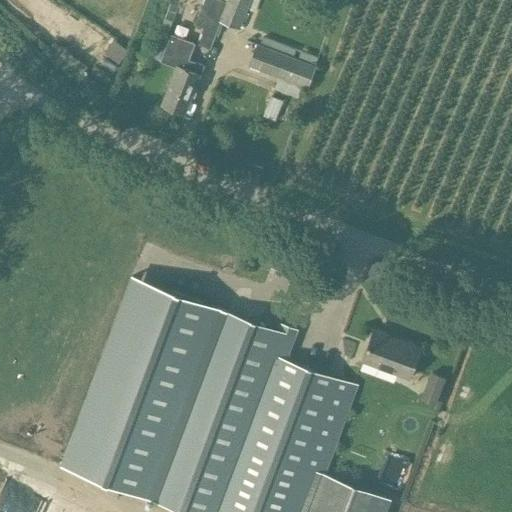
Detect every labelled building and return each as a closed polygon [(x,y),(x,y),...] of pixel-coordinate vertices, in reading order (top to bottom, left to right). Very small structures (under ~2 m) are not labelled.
[(210,49),(211,49),(221,21),(241,30),(248,10),(251,0),(227,0),(227,2),(221,0),(204,0),(195,24),(204,27),(198,44),(197,44),(210,49)] [(160,29),(150,55),(160,59),(169,36),(165,35),(166,31),(160,29)] [(188,59),(195,43),(172,35),(162,60),(177,66),(163,103),(186,112),(201,72),(204,65),(203,65),(188,59)] [(256,43),(248,64),(279,76),(302,85),(306,86),(314,64),(317,57),(300,51),(298,58),(293,56),(296,49),(263,36),(260,44),(256,43)] [(276,118),(280,98),(267,95),(263,115),(276,118)] [(243,157),(221,149),(217,160),(240,168),(243,157)] [(200,385),(228,310),(135,275),(64,464),(158,499),(200,385)] [(228,310),(200,385),(158,499),(193,511),(364,511),(372,491),(325,473),(358,383),(288,357),(296,335),(228,310)] [(363,360),(410,378),(421,347),(374,329),(363,360)] [(420,398),(437,401),(442,372),(425,369),(420,398)]
